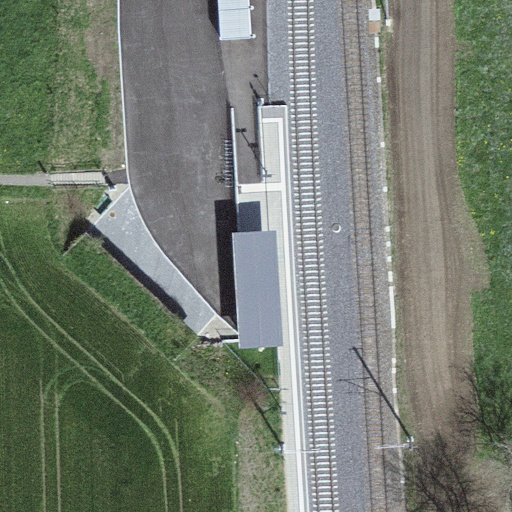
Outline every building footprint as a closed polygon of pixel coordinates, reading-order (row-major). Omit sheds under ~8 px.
[(248,0),(216,0),(218,40),(250,38),(248,0)] [(277,231),(232,233),(238,349),(283,347),(277,231)] [(105,296),(125,274),(81,233),(60,256),(105,296)] [(125,274),(105,296),(175,360),(195,338),(125,274)] [(500,511),(501,483),(448,482),(447,511),(500,511)]
